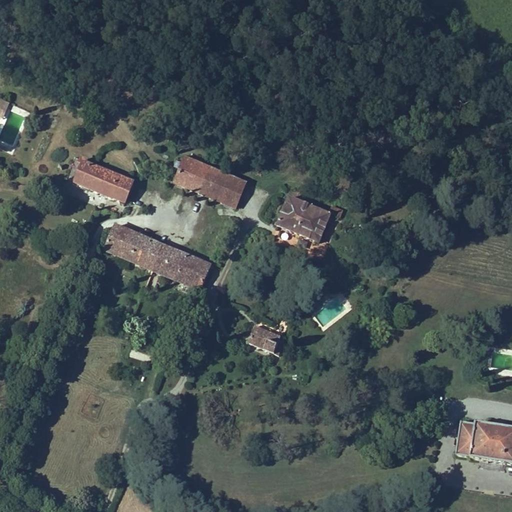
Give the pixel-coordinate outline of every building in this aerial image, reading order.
[(81,168),(73,186),(122,207),(131,186),(83,166),(84,163),(79,161),(77,166),(81,168)] [(198,198),(208,172),(184,162),(173,188),(198,198)] [(213,174),(208,172),(198,198),(203,200),(213,174)] [(210,203),(220,177),(213,174),(203,200),(210,203)] [(244,187),(220,177),(210,203),(233,213),(244,187)] [(327,222),(285,204),(274,230),(316,248),(327,222)] [(330,214),(327,222),(338,226),(341,219),(330,214)] [(206,270),(113,231),(103,254),(197,293),(206,270)] [(274,357),(280,342),(251,331),(245,346),(274,357)] [(458,428),(454,459),(468,462),(468,463),(511,469),(511,432),(473,427),(473,430),(458,428)]
